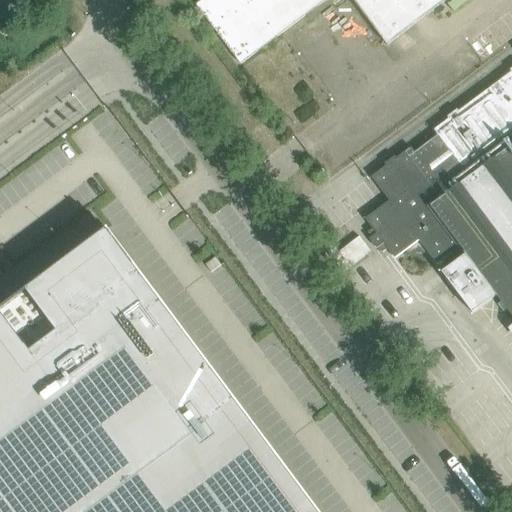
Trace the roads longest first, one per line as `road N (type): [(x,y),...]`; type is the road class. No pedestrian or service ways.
road 1 (unclassified): [(469,511),(110,35),(99,0)]
road 2 (unknown): [(357,363),(390,338),(439,332),(468,337),(511,388)]
road 3 (unknown): [(110,35),(0,121)]
